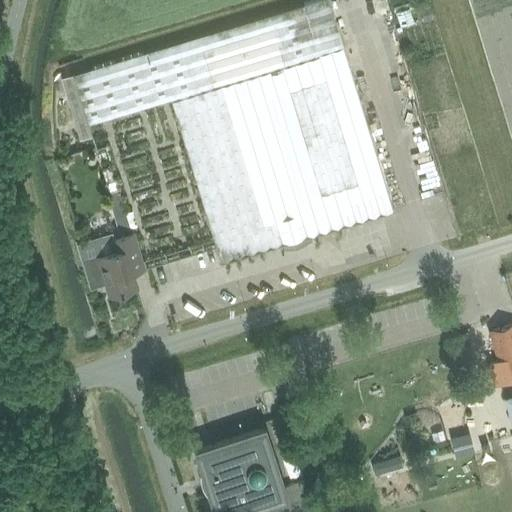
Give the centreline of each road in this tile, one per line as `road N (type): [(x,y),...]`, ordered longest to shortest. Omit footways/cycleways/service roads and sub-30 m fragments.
road 1 (unclassified): [(125,360),(511,244)]
road 2 (unclassified): [(178,511),(125,360)]
road 3 (unclassified): [(0,401),(125,360)]
